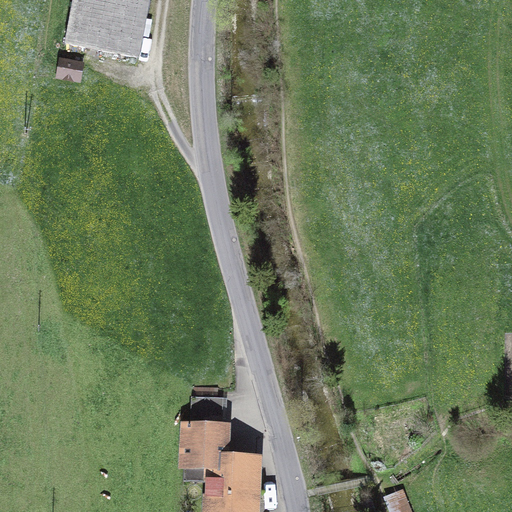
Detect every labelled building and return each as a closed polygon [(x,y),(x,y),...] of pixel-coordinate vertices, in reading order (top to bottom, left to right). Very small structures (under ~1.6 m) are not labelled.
[(138,59),(148,0),(74,0),(66,46),(138,59)] [(82,67),(62,63),(59,78),(79,82),(82,67)] [(216,401),(193,400),(192,429),(186,429),(185,480),(211,481),(211,459),(225,460),(225,431),(215,430),(216,401)] [(209,511),(252,511),(255,461),(225,460),(211,459),(211,481),(209,511)] [(412,511),(403,488),(383,496),(389,511),(412,511)]
